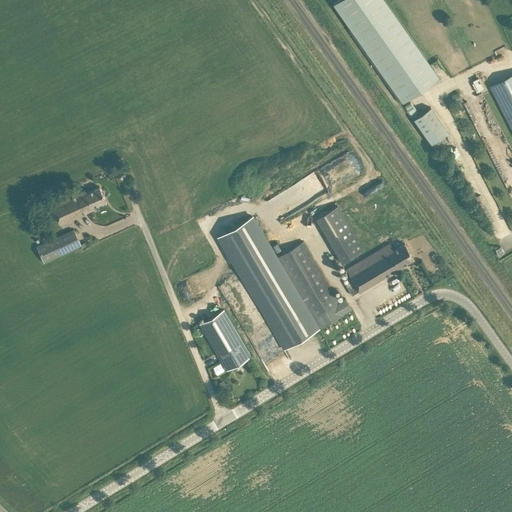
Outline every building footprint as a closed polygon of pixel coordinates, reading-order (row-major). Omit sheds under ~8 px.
[(385,0),(337,0),(333,3),(402,102),(439,76),(385,0)] [(511,74),(490,85),(511,127),(511,74)] [(484,88),(478,77),(473,80),(479,91),(484,88)] [(431,106),(413,118),(431,143),(448,131),(431,106)] [(94,208),(93,206),(106,200),(99,186),(86,192),(86,190),(51,205),(59,223),(94,208)] [(337,206),(316,219),(341,262),(362,249),(337,206)] [(253,214),(217,236),(284,348),(350,309),(344,299),(340,302),(303,240),(278,255),(253,214)] [(37,246),(44,261),(81,244),(74,230),(37,246)] [(269,240),(275,251),(279,248),(273,238),(269,240)] [(344,282),(352,294),(414,258),(404,242),(393,249),(389,243),(346,268),(352,278),(344,282)] [(200,323),(227,369),(250,356),(223,309),(200,323)] [(217,372),(223,368),(219,362),(213,366),(217,372)]
